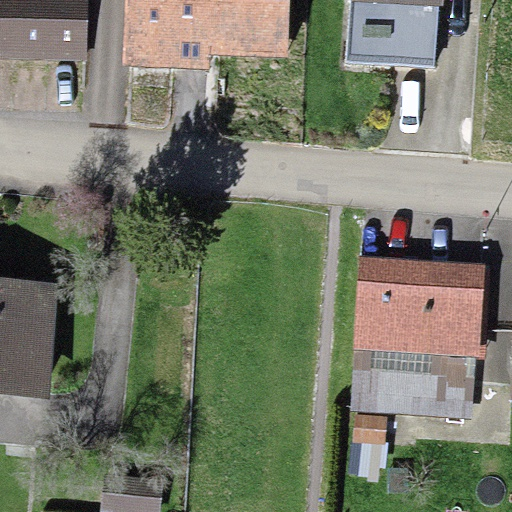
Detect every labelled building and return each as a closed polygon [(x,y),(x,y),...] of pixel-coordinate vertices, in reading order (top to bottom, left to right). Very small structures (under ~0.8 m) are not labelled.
[(82,0),(0,0),(0,65),(82,65),(82,0)] [(134,0),(133,46),(287,50),(288,0),(134,0)] [(361,0),(361,12),(445,16),(445,0),(361,0)] [(480,267),(366,261),(358,390),(473,397),(480,267)] [(0,390),(32,393),(39,291),(0,288),(0,390)] [(158,480),(113,474),(109,504),(154,509),(158,480)]
